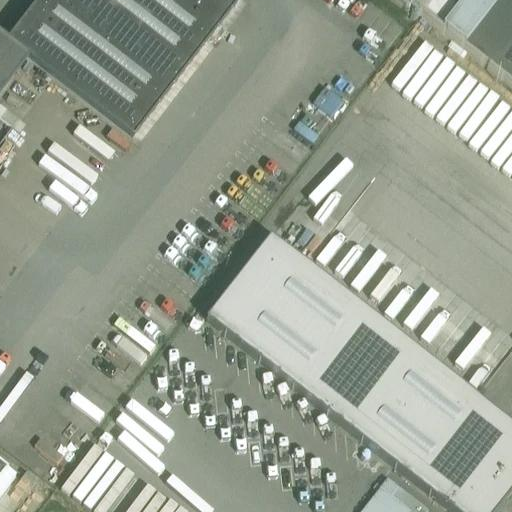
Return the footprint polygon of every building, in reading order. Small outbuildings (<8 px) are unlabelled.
[(42,0),(7,46),(0,40),(0,91),(25,60),(131,141),(239,0),(42,0)] [(387,0),(406,15),(417,0),(387,0)] [(511,0),(417,0),(406,15),(511,96),(511,0)] [(269,241),(204,323),(445,511),(497,511),(511,493),(511,431),(499,421),(511,406),(511,351),(473,401),(304,269),(303,268),(269,241)] [(0,497),(15,479),(0,467),(0,497)] [(368,511),(403,511),(382,495),(368,511)]
